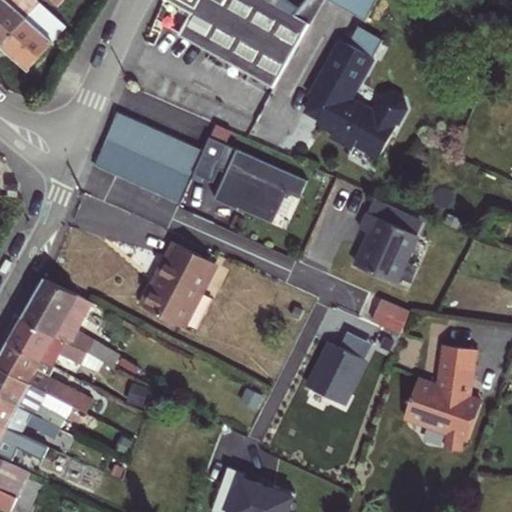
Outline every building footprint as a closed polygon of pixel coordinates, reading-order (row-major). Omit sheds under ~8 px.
[(0,0),(0,41),(24,16),(38,1),(37,0),(0,0)] [(179,33),(269,91),(307,22),(291,14),(267,0),(168,0),(192,10),(179,33)] [(303,0),(291,14),(307,22),(321,0),(303,0)] [(337,0),(365,18),(376,0),(337,0)] [(0,41),(0,42),(27,67),(51,40),(59,32),(36,10),(27,19),(24,16),(0,41)] [(374,55),(341,36),(310,93),(314,95),(307,108),(319,115),(317,119),(333,128),(331,133),(354,145),(356,141),(380,154),(407,106),(404,96),(393,89),(384,92),(375,108),(352,95),(374,55)] [(92,163),(178,199),(201,146),(115,108),(92,163)] [(230,170),(218,196),(241,206),(246,195),(275,208),(284,187),(302,195),(310,178),(241,147),(234,162),(226,159),(233,143),(213,133),(194,169),(213,177),(217,179),(223,166),(230,170)] [(213,177),(194,169),(183,192),(202,201),(213,177)] [(17,188),(7,188),(7,198),(18,198),(17,188)] [(376,192),(368,209),(414,229),(421,212),(376,192)] [(418,231),(368,209),(361,225),(371,230),(357,261),(397,279),(418,231)] [(152,282),(176,239),(172,237),(148,280),(152,282)] [(137,302),(178,325),(214,260),(176,239),(152,282),(148,280),(137,302)] [(45,278),(22,317),(89,352),(115,365),(120,353),(77,331),(90,305),(45,278)] [(383,296),(371,320),(398,332),(408,307),(383,296)] [(22,317),(8,342),(40,359),(47,345),(60,352),(62,348),(84,360),(89,352),(22,317)] [(338,344),(363,357),(370,342),(346,329),(338,344)] [(307,384),(340,401),(363,357),(338,344),(330,340),(307,384)] [(8,342),(0,355),(0,365),(42,387),(48,390),(55,378),(35,367),(40,359),(8,342)] [(440,342),(432,385),(413,377),(400,414),(442,430),(438,446),(456,450),(457,436),(462,438),(476,402),(463,397),(467,378),(469,378),(475,349),(440,342)] [(0,365),(0,390),(46,414),(51,405),(37,397),(42,387),(0,365)] [(0,390),(0,418),(20,428),(26,417),(58,434),(63,422),(46,414),(0,390)] [(0,434),(9,439),(44,456),(50,443),(20,428),(0,418),(0,434)] [(0,452),(2,453),(9,439),(0,434),(0,452)] [(46,475),(56,480),(60,473),(69,453),(59,448),(46,475)] [(60,473),(93,489),(102,469),(69,453),(60,473)] [(0,503),(13,510),(20,495),(0,484),(0,458),(0,457),(0,503)] [(243,470),(226,464),(211,507),(224,511),(285,511),(293,490),(271,482),(270,485),(241,474),(243,470)]
